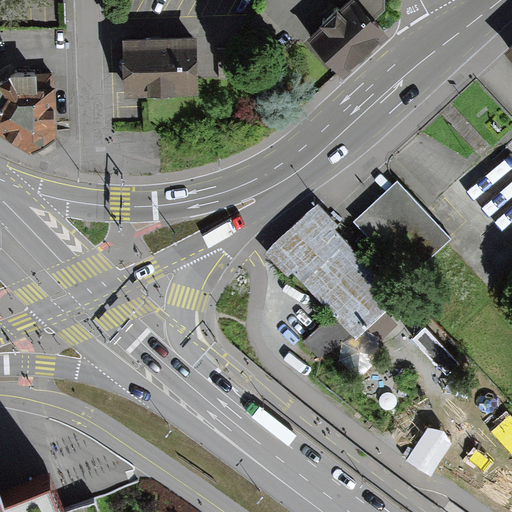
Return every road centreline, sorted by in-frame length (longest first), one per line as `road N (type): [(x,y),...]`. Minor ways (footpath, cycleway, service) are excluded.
road 1 (primary): [(379,100),(228,190),(179,203),(93,205)]
road 2 (primary): [(257,444),(179,330),(189,281),(232,222)]
road 3 (primary): [(257,444),(92,292)]
road 4 (residential): [(89,0),(93,205)]
road 5 (primary): [(232,222),(328,159),(379,100)]
road 6 (primary): [(132,382),(288,478)]
road 7 (primary): [(92,292),(232,222)]
road 8 (primary): [(0,364),(132,382)]
road 9 (primary): [(92,292),(0,199)]
